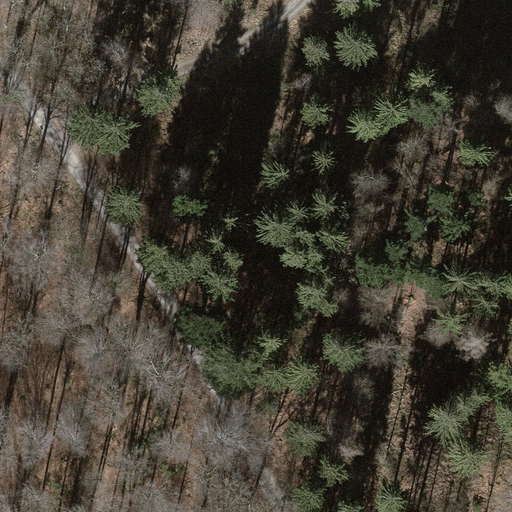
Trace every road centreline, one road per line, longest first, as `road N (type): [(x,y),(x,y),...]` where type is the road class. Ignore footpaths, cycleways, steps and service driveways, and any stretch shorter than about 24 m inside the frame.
road 1 (track): [(47,125),(183,330),(281,511)]
road 2 (track): [(318,0),(270,39),(181,80),(47,125)]
road 3 (track): [(356,0),(511,118)]
